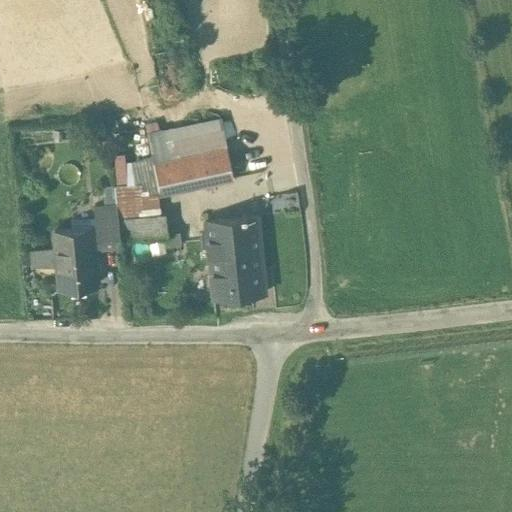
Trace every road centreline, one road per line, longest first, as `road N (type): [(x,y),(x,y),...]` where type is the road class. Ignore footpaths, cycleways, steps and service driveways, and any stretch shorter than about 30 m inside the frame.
road 1 (residential): [(319,334),(280,0)]
road 2 (residential): [(279,335),(0,332)]
road 3 (residential): [(511,309),(319,334)]
road 4 (residential): [(244,511),(279,335)]
